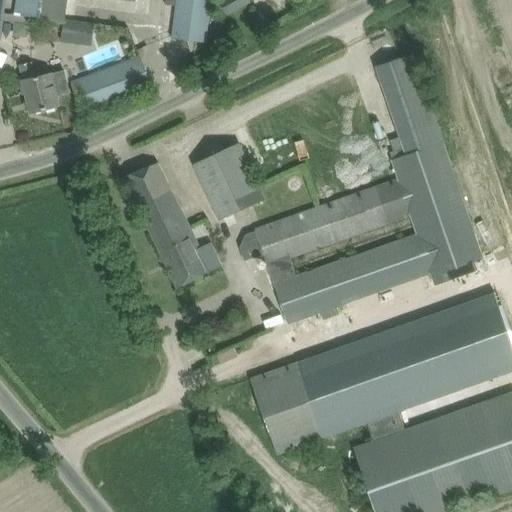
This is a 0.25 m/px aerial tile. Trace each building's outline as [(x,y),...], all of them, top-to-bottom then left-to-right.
[(17,0),(15,14),(29,16),(65,20),(67,0),(124,0),(136,1),(136,0),(17,0)] [(207,42),(212,0),(177,0),(173,38),(207,42)] [(227,15),(251,2),(249,0),(222,0),(220,1),(227,15)] [(78,33),(79,22),(65,20),(63,40),(93,43),(94,35),(78,33)] [(79,22),(78,33),(94,35),(95,27),(95,24),(79,22)] [(15,23),(14,35),(21,36),(26,32),(27,25),(26,25),(15,23)] [(393,159),(391,160),(398,180),(392,182),(321,207),(255,230),(256,231),(264,254),(268,266),(275,285),(288,324),(343,304),(356,300),(431,274),(435,286),(476,271),(472,259),(483,255),(469,216),(464,201),(463,197),(450,161),(444,142),(413,54),(377,66),(402,137),(390,141),(394,151),(391,153),(393,159)] [(140,57),(71,84),(75,95),(82,114),(152,88),(140,57)] [(70,93),(64,71),(35,78),(31,62),(20,65),(24,81),(23,81),(31,113),(59,106),(57,96),(70,93)] [(220,220),(265,199),(239,143),(194,165),(220,220)] [(200,248),(157,163),(125,177),(178,288),(211,272),(222,266),(210,243),(200,248)] [(341,347),(254,378),(281,453),(367,423),(374,441),(354,448),(376,511),(447,511),(511,489),(511,392),(406,430),(399,412),(511,371),(511,330),(498,292),(368,337),(356,342),(341,347)]
